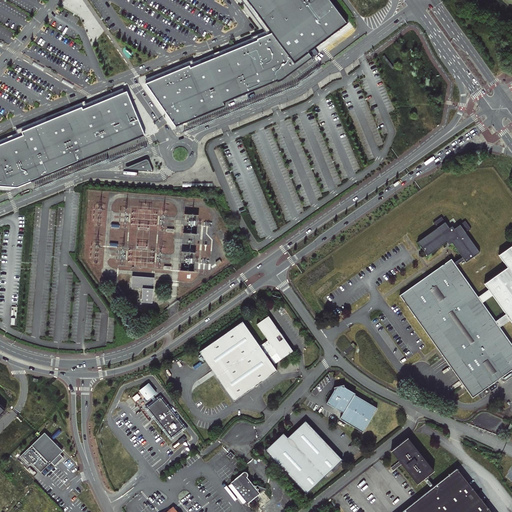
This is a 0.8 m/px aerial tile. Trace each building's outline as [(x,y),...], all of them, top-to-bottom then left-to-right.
[(246,0),(271,33),(294,64),(309,53),(347,24),(329,0),(246,0)] [(189,66),(146,84),(176,127),(225,106),(224,103),(277,81),(278,82),(282,80),(312,58),(309,53),(294,64),(271,33),(257,39),(257,40),(190,68),(189,66)] [(0,185),(17,187),(145,135),(127,91),(83,110),(82,107),(22,132),(23,135),(0,144),(0,185)] [(138,169),(150,164),(148,160),(147,160),(126,169),(126,170),(127,170),(138,171),(138,169)] [(184,233),(200,233),(200,214),(184,213),(184,233)] [(437,228),(418,242),(427,255),(448,241),(450,242),(451,242),(462,257),(454,262),(451,259),(400,295),(473,398),(511,369),(511,344),(500,327),(478,297),(456,265),(464,259),(466,262),(480,252),(466,233),(471,229),(465,221),(455,228),(454,227),(453,228),(452,226),(451,227),(450,226),(449,227),(442,217),(433,223),(437,228)] [(211,253),(211,244),(195,244),(195,248),(194,248),(194,250),(200,251),(200,253),(211,253)] [(488,289),(478,297),(500,327),(510,320),(511,322),(511,245),(499,255),(508,267),(484,283),(488,289)] [(182,251),(181,270),(197,270),(198,252),(182,251)] [(142,302),(152,302),(154,277),(132,275),(131,287),(143,288),(142,302)] [(270,374),(276,370),(272,365),(291,351),(283,338),(280,334),(268,316),(256,324),(268,342),(260,348),(242,321),(198,351),(233,400),(257,383),(270,374)] [(160,398),(156,400),(152,395),(156,392),(149,383),(139,390),(147,400),(150,397),(154,402),(147,408),(170,438),(173,436),(173,437),(179,434),(178,432),(179,431),(180,433),(181,432),(180,431),(184,428),(160,398)] [(340,419),(345,422),(363,432),(378,408),(367,402),(355,395),(356,394),(345,387),(345,385),(334,388),(335,391),(327,404),(344,413),(340,419)] [(330,473),(342,461),(306,422),(288,439),(284,434),(265,452),(306,495),(326,477),(328,479),(331,475),(330,473)] [(55,466),(63,457),(55,449),(58,446),(55,443),(52,446),(50,443),(61,432),(59,430),(47,441),(42,435),(21,457),(30,466),(32,463),(41,473),(47,466),(51,462),(55,466)] [(425,478),(431,474),(405,441),(391,451),(417,484),(422,480),(426,485),(428,483),(425,478)] [(489,511),(455,470),(432,488),(428,483),(426,485),(430,490),(401,511),(489,511)] [(251,484),(241,480),(242,478),(243,478),(244,478),(245,478),(245,477),(246,477),(246,476),(246,475),(246,474),(246,473),(245,473),(245,472),(244,472),(243,472),(242,472),(241,473),(240,474),(230,483),(230,484),(227,486),(242,504),(245,501),(246,503),(259,493),(264,489),(251,484)]
